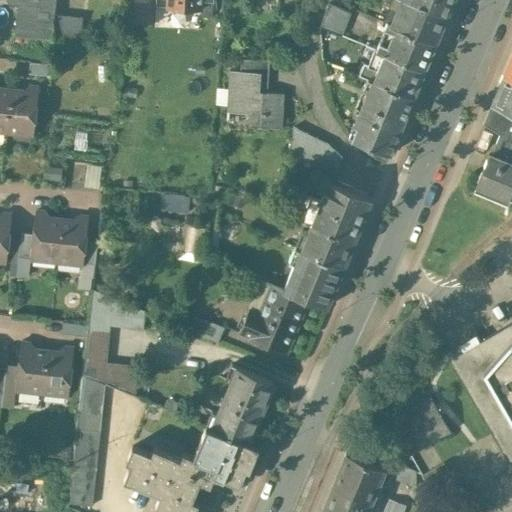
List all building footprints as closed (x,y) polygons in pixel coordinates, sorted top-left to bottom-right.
[(7,0),(0,0),(0,56),(5,57),(9,20),(6,19),(8,2),(7,0)] [(55,0),(7,0),(8,2),(18,4),(15,35),(51,39),(54,15),(55,0)] [(447,16),(409,0),(400,0),(395,11),(402,14),(396,26),(436,43),(447,16)] [(409,0),(447,16),(453,0),(409,0)] [(352,12),(330,2),(320,25),(342,35),(352,12)] [(82,18),(54,15),(51,39),(80,41),(82,18)] [(396,26),(387,22),(385,27),(387,28),(377,50),(425,70),(436,43),(396,26)] [(377,50),(375,49),(369,64),(365,62),(360,73),(374,79),(414,96),(425,70),(377,50)] [(269,60),(241,59),(241,71),(230,70),(227,112),(250,113),(249,126),(281,128),(283,93),(267,92),(269,60)] [(53,64),(30,62),(28,73),(52,76),(53,64)] [(511,80),(503,76),(492,105),(494,106),(511,113),(511,80)] [(414,96),(374,79),(355,123),(358,125),(353,138),(390,154),(414,96)] [(30,86),(23,91),(11,90),(7,132),(33,135),(38,86),(30,86)] [(0,88),(0,131),(7,132),(11,90),(0,88)] [(511,114),(511,113),(494,106),(488,123),(506,130),(511,114)] [(511,114),(506,130),(496,158),(511,165),(511,114)] [(333,147),(324,137),(311,168),(334,178),(342,157),(333,147)] [(511,165),(496,158),(490,155),(491,155),(489,154),(475,188),(508,201),(511,189),(511,165)] [(371,200),(328,182),(320,201),(311,197),(302,219),(311,223),(354,240),(371,200)] [(184,195),(170,193),(169,194),(164,194),(162,209),(187,211),(189,196),(184,196),(184,195)] [(44,211),(36,210),(33,234),(30,258),(30,259),(57,262),(61,220),(50,219),(44,211)] [(3,213),(0,215),(0,261),(6,262),(6,261),(9,238),(11,214),(3,213)] [(88,216),(80,215),(73,221),(61,220),(57,262),(83,265),(83,264),(86,241),(88,216)] [(182,223),(160,221),(156,252),(177,254),(177,259),(193,261),(194,252),(198,252),(200,236),(185,234),(186,231),(182,223)] [(354,240),(311,223),(308,231),(302,229),(295,247),(343,267),(354,240)] [(33,234),(21,233),(21,239),(19,257),(30,258),(33,234)] [(21,239),(9,238),(6,261),(18,263),(19,257),(21,239)] [(97,242),(86,241),(83,264),(95,266),(97,242)] [(343,267),(295,247),(289,260),(295,262),(283,290),(308,299),(327,306),(343,267)] [(283,290),(270,285),(259,311),(250,307),(239,332),(248,336),(286,352),(308,299),(283,290)] [(138,367),(105,363),(109,324),(142,328),(144,311),(92,290),(83,375),(105,384),(135,396),(138,367)] [(222,328),(196,317),(190,330),(217,341),(222,328)] [(86,325),(62,322),(61,334),(85,337),(86,325)] [(511,322),(452,357),(510,458),(511,457),(511,322)] [(47,351),(35,350),(29,342),(21,341),(18,366),(15,389),(15,390),(42,393),(47,351)] [(65,347),(58,352),(47,351),(42,393),(68,396),(73,348),(65,347)] [(18,366),(6,364),(6,368),(3,388),(15,389),(18,366)] [(237,366),(212,428),(248,443),(274,381),(237,366)] [(105,384),(83,375),(70,502),(93,504),(105,384)] [(433,398),(393,421),(412,456),(453,433),(440,410),(433,398)] [(181,459),(215,475),(240,485),(247,469),(250,470),(259,448),(248,443),(212,428),(207,426),(194,456),(184,452),(181,459)] [(215,475),(181,459),(154,447),(151,453),(133,446),(126,462),(131,464),(124,480),(160,495),(152,511),(195,511),(199,503),(193,500),(201,481),(211,486),(215,475)] [(367,511),(384,472),(345,456),(323,509),(329,511),(367,511)] [(444,462),(422,475),(428,486),(450,473),(444,462)] [(418,472),(399,463),(392,478),(419,488),(418,472)] [(450,473),(428,486),(436,500),(458,487),(450,473)]
